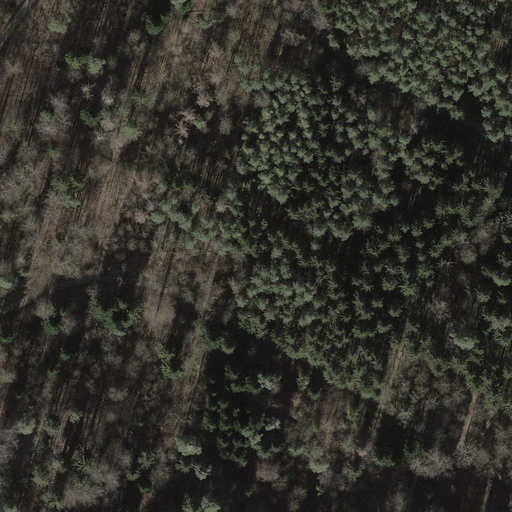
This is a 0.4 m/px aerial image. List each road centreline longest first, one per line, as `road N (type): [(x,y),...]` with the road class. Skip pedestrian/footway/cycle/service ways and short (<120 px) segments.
road 1 (track): [(511,483),(229,316),(157,288),(114,277),(67,283),(0,309)]
road 2 (track): [(511,143),(352,67),(326,45),(312,0)]
